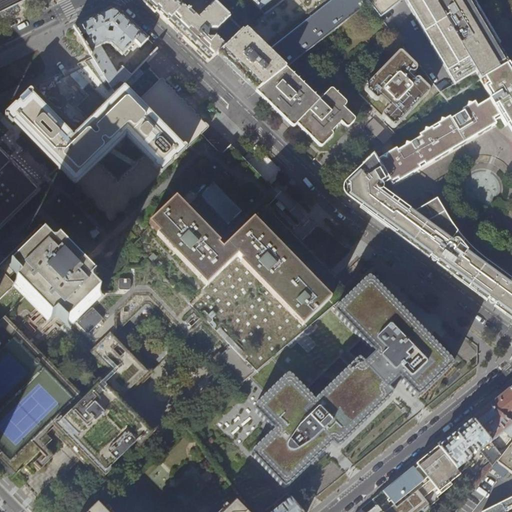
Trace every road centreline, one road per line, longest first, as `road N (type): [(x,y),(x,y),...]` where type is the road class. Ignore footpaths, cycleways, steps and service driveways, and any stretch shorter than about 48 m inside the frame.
road 1 (residential): [(129,0),(310,178),(511,334)]
road 2 (residential): [(332,511),(511,364)]
